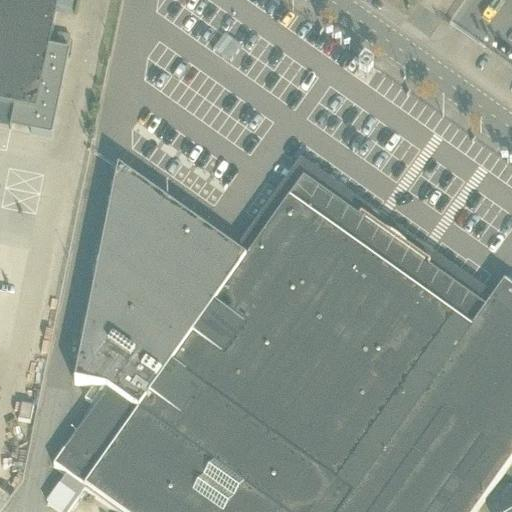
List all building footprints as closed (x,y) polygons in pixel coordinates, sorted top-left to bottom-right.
[(0,0),(0,106),(13,110),(9,130),(10,131),(14,110),(34,114),(30,134),(51,139),(64,73),(68,53),(48,49),(56,12),(70,15),(73,0),(0,0)] [(54,46),(60,47),(61,47),(62,40),(62,39),(56,38),(55,38),(53,46),(54,46)] [(0,128),(9,130),(13,110),(0,106),(0,128)] [(34,114),(14,110),(10,131),(30,134),(34,114)] [(95,409),(53,468),(114,511),(476,511),(511,462),(511,291),(503,285),(493,300),(485,311),(387,241),(303,181),(267,231),(260,226),(255,227),(245,241),(235,255),(234,254),(215,241),(117,171),(113,191),(103,241),(74,386),(92,389),(107,392),(95,409)] [(84,401),(95,409),(107,392),(92,389),(84,401)] [(17,422),(29,424),(32,408),(20,406),(17,422)] [(55,485),(42,504),(53,511),(60,511),(72,497),(55,485)]
